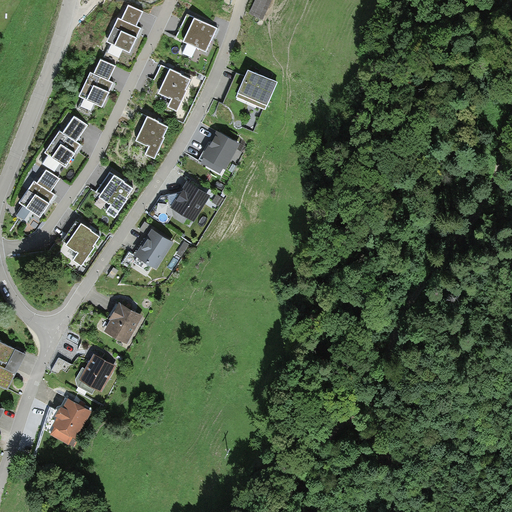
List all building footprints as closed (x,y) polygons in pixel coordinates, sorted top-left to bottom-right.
[(255,0),(250,14),(262,19),(270,0),(255,0)] [(129,5),(122,19),(136,26),(143,12),(129,5)] [(122,19),(119,18),(107,42),(129,52),(141,28),(136,26),(122,19)] [(216,29),(195,20),(185,42),(206,51),(216,29)] [(101,59),(94,74),(109,80),(116,66),(101,59)] [(191,81),(170,71),(159,94),(172,100),(169,107),(177,111),(191,81)] [(249,71),(239,97),(266,108),(276,82),(249,71)] [(114,83),(109,80),(94,74),(90,72),(78,96),(102,107),(114,83)] [(168,123),(147,114),(136,140),(149,145),(145,154),(155,158),(168,123)] [(74,115),(63,133),(77,142),(88,124),(74,115)] [(81,144),(77,142),(63,133),(59,130),(45,152),(66,166),(81,144)] [(240,144),(219,133),(213,143),(210,142),(201,158),(204,159),(202,163),(220,174),(223,168),(226,169),(240,144)] [(46,170),(37,183),(51,192),(60,178),(46,170)] [(124,181),(115,175),(99,197),(109,204),(110,203),(112,204),(107,211),(115,217),(127,199),(126,198),(132,189),(123,182),(124,181)] [(55,195),(51,192),(37,183),(34,181),(19,203),(23,205),(17,215),(24,220),(30,210),(40,217),(55,195)] [(168,196),(174,217),(184,223),(187,217),(194,222),(210,196),(188,182),(182,192),(168,196)] [(92,230),(82,223),(81,224),(77,221),(63,241),(67,244),(66,245),(76,252),(77,251),(79,253),(74,260),(82,266),(95,247),(93,246),(100,237),(91,231),(92,230)] [(134,255),(129,252),(123,263),(129,267),(133,260),(145,268),(148,263),(156,269),(173,243),(154,231),(155,228),(145,222),(140,230),(147,234),(134,255)] [(185,241),(177,253),(182,257),(190,245),(185,241)] [(114,267),(109,275),(113,278),(118,270),(114,267)] [(108,320),(111,321),(104,332),(126,345),(143,315),(118,301),(108,320)] [(0,340),(0,359),(8,364),(15,348),(0,340)] [(26,353),(15,348),(8,364),(6,368),(16,373),(26,353)] [(85,369),(82,367),(76,379),(78,387),(92,394),(96,388),(102,391),(116,366),(94,353),(85,369)] [(0,385),(8,389),(16,373),(6,368),(0,364),(0,385)] [(56,416),(58,417),(53,426),(54,427),(51,433),(68,444),(73,436),(76,438),(91,412),(69,399),(63,409),(60,408),(56,416)]
